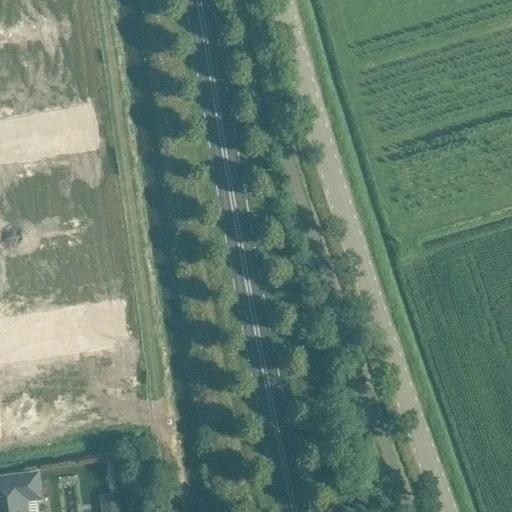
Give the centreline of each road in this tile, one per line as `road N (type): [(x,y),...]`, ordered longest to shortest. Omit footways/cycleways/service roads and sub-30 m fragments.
road 1 (unclassified): [(445,511),(394,373),(285,0)]
road 2 (primary): [(294,511),(198,0)]
